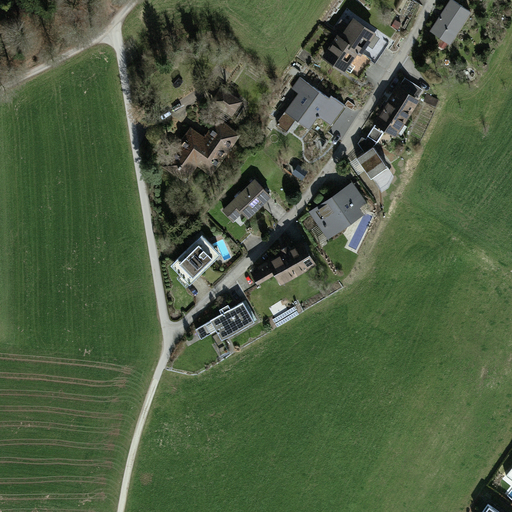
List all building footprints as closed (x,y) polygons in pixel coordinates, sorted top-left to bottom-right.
[(433,31),(449,41),(468,13),(452,2),(433,31)] [(339,37),(325,57),(357,79),(371,59),(377,63),(390,43),(358,22),(345,41),(339,37)] [(306,87),(289,109),(309,124),(317,115),(332,126),(345,109),(330,97),(326,102),(306,87)] [(368,137),(377,143),(386,129),(394,134),(416,101),(399,90),(368,137)] [(233,118),(243,102),(228,93),(218,110),(233,118)] [(194,127),(168,164),(187,177),(196,165),(211,177),(239,138),(215,121),(205,135),(194,127)] [(360,161),(379,189),(396,177),(378,149),(360,161)] [(255,182),(224,212),(233,221),(242,212),(248,218),(269,197),(255,182)] [(313,213),(331,238),(369,209),(351,185),(313,213)] [(259,282),(276,272),(282,283),(315,265),(303,244),(253,271),(259,282)] [(219,287),(205,263),(182,276),(196,300),(219,287)] [(217,330),(224,341),(255,322),(243,302),(197,330),(202,339),(217,330)] [(223,342),(216,345),(220,356),(228,353),(223,342)] [(499,511),(487,503),(481,511),(499,511)]
